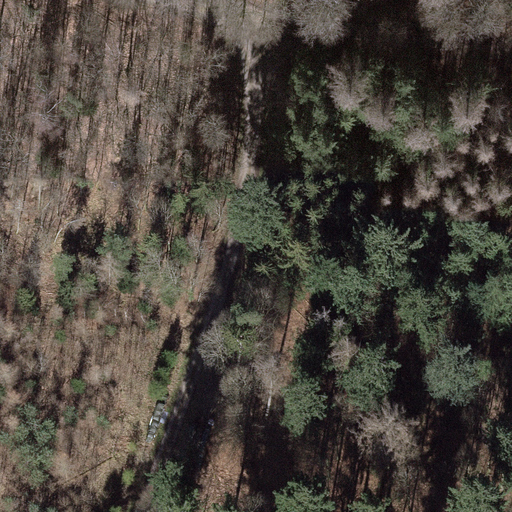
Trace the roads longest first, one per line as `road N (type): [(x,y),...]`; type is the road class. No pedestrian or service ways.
road 1 (track): [(142,511),(238,249),(251,86),(229,13)]
road 2 (track): [(229,13),(511,62)]
